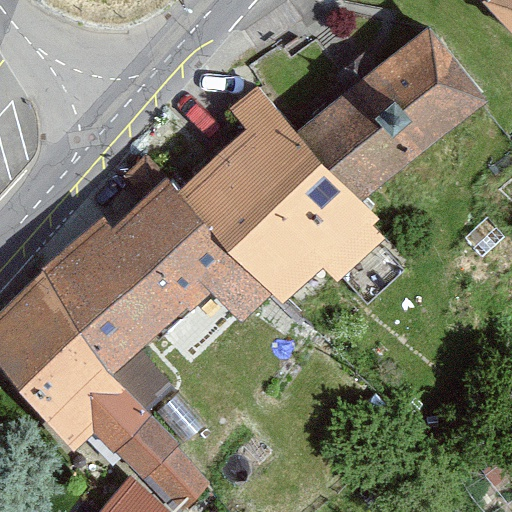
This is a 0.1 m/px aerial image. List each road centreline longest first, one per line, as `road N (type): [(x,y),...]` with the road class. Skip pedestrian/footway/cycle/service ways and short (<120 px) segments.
road 1 (tertiary): [(0,242),(115,116)]
road 2 (residential): [(0,4),(115,116)]
road 3 (tertiary): [(115,116),(215,0)]
